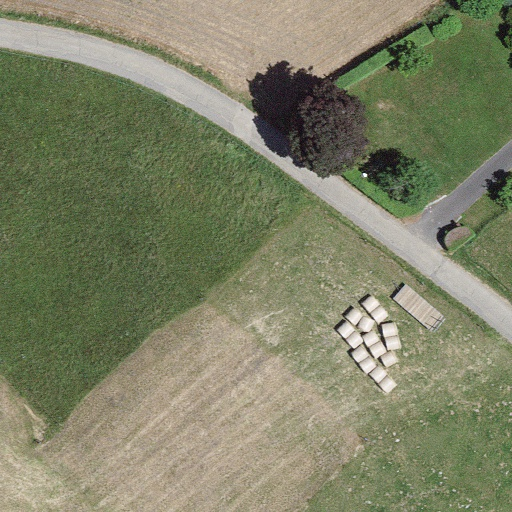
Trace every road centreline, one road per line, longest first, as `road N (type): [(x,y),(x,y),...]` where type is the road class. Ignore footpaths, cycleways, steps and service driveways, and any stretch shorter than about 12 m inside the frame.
road 1 (residential): [(511,347),(272,165)]
road 2 (track): [(272,165),(152,100),(0,65)]
